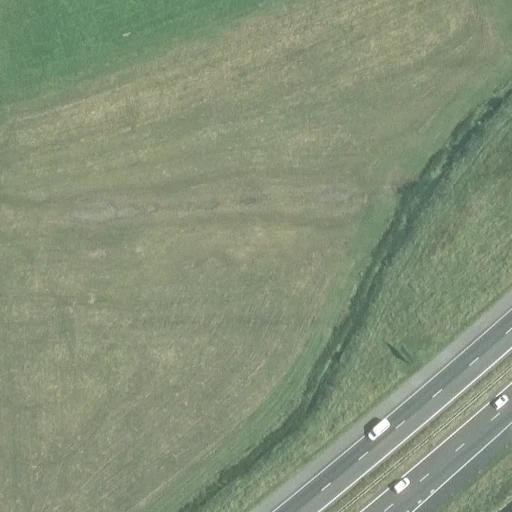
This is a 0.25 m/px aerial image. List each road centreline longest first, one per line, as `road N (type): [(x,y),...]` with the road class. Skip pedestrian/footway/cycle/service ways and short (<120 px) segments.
road 1 (motorway): [(511,327),(300,511)]
road 2 (motorway): [(383,511),(511,401)]
